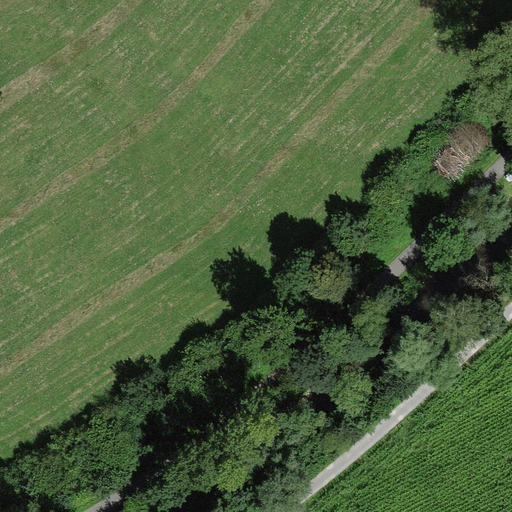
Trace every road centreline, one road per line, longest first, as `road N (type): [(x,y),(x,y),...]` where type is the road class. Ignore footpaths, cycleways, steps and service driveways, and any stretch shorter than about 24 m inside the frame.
road 1 (track): [(88,511),(235,410),(511,157)]
road 2 (track): [(293,511),(511,313)]
